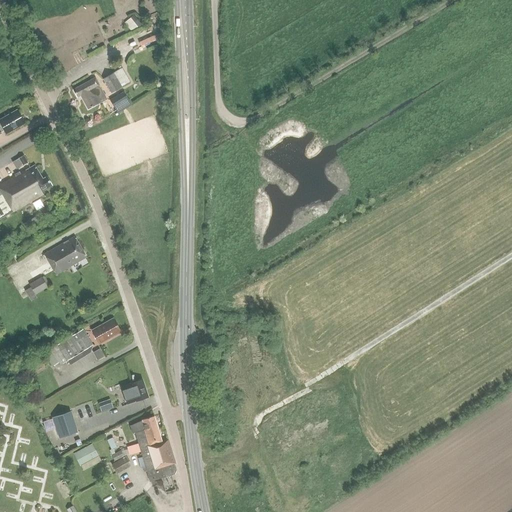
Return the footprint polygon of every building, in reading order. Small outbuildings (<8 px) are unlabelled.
[(137,15),(127,22),(134,31),(144,24),(137,15)] [(113,73),(103,79),(111,93),(130,82),(122,68),(113,73)] [(77,97),(81,96),(88,110),(106,99),(95,78),(73,90),(77,97)] [(110,101),(117,113),(131,105),(124,92),(110,101)] [(0,133),(4,130),(6,133),(24,123),(17,111),(0,120),(0,133)] [(12,162),(16,169),(27,163),(23,156),(12,162)] [(0,185),(0,190),(3,194),(0,195),(0,219),(13,212),(43,194),(41,191),(52,185),(47,177),(43,179),(35,166),(0,185)] [(44,254),(56,275),(86,257),(75,237),(44,254)] [(48,287),(42,277),(29,285),(35,295),(48,287)] [(92,331),(99,344),(121,332),(113,319),(92,331)] [(50,349),(60,365),(93,345),(83,329),(50,349)] [(104,357),(99,349),(93,352),(97,361),(104,357)] [(148,397),(142,380),(130,384),(121,387),(127,404),(136,401),(148,397)] [(96,390),(100,399),(107,396),(103,387),(96,390)] [(78,433),(71,411),(52,417),(59,439),(78,433)] [(142,420),(130,426),(133,433),(136,432),(140,446),(127,450),(128,454),(141,451),(149,481),(174,474),(173,470),(176,469),(174,464),(175,463),(169,439),(162,441),(154,417),(142,420)] [(73,454),(80,466),(99,456),(92,444),(73,454)] [(112,455),(115,461),(124,457),(120,451),(112,455)] [(126,456),(111,464),(112,466),(110,467),(112,470),(114,469),(117,475),(132,466),(126,456)] [(65,479),(54,485),(63,501),(74,495),(65,479)]
